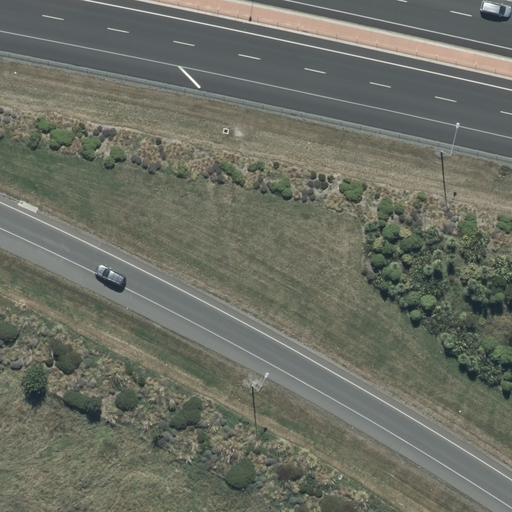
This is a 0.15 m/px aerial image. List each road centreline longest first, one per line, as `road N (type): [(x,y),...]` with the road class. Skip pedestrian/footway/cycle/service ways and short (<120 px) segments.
road 1 (motorway): [(511,494),(264,347),(0,215)]
road 2 (motorway): [(511,114),(0,7)]
